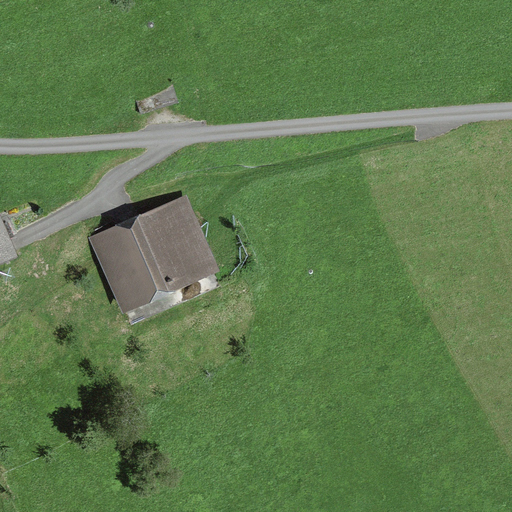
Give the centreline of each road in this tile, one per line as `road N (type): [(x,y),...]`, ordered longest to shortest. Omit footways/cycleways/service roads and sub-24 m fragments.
road 1 (unclassified): [(511,110),(0,146)]
road 2 (track): [(17,242),(177,136)]
